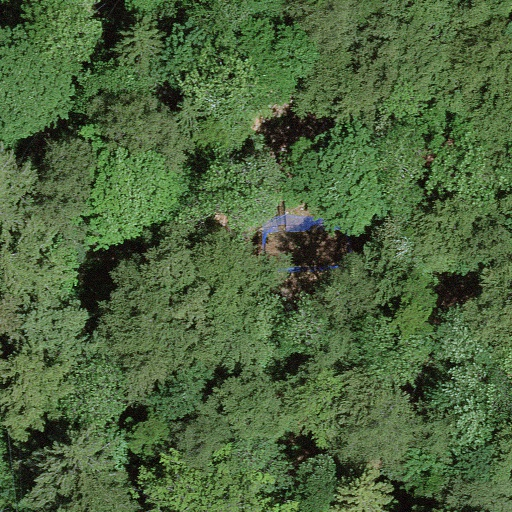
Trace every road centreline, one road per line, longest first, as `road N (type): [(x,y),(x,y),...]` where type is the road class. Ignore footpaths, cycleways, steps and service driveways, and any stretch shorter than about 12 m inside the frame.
road 1 (track): [(511,141),(7,185)]
road 2 (track): [(281,511),(289,477),(340,413),(511,283)]
